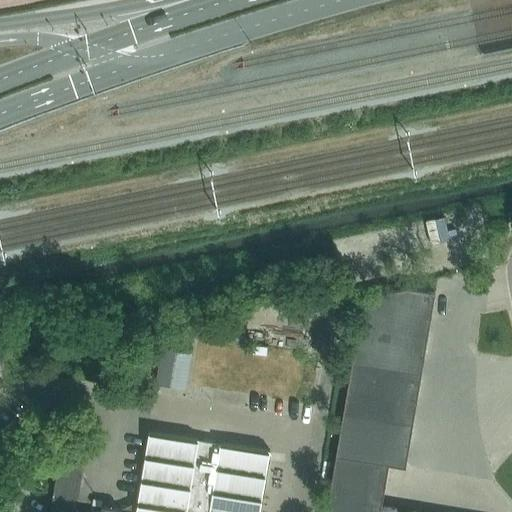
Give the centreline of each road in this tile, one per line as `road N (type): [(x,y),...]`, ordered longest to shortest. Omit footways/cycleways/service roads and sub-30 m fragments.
road 1 (primary): [(127,67),(344,0)]
road 2 (primary): [(156,0),(0,24)]
road 3 (primary): [(227,0),(80,50)]
road 4 (primary): [(0,115),(127,67)]
